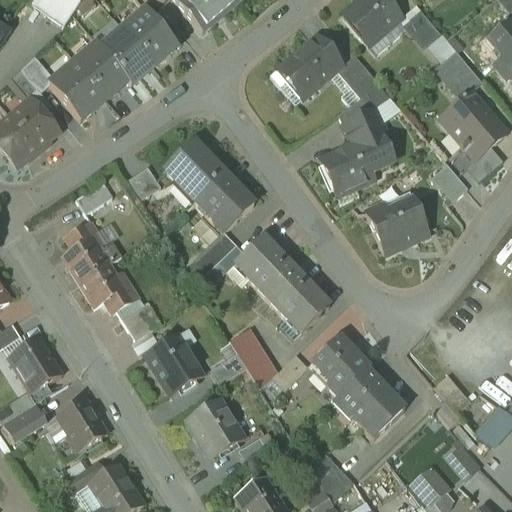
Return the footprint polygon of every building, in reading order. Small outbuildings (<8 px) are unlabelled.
[(79,8),(66,0),(36,0),(29,11),(63,33),(79,8)] [(66,0),(79,8),(85,0),(66,0)] [(174,0),(146,0),(159,14),(174,0)] [(230,0),(182,0),(174,7),(201,39),(237,8),(230,0)] [(382,0),(366,0),(341,22),(367,52),(402,22),(382,0)] [(511,0),(501,0),(496,5),(508,20),(511,17),(511,0)] [(441,40),(419,15),(405,27),(427,52),(441,40)] [(145,16),(122,35),(153,72),(176,53),(145,16)] [(511,24),(486,46),(501,63),(493,69),(509,88),(511,84),(511,24)] [(153,72),(122,35),(100,54),(128,86),(131,90),(153,72)] [(342,71),(317,42),(279,74),(304,103),(342,71)] [(106,105),(128,86),(100,54),(96,50),(74,68),(106,105)] [(455,57),(433,76),(460,108),(469,100),(482,89),(455,57)] [(34,62),(20,76),(40,99),(49,91),(48,90),(54,85),(34,62)] [(379,91),(358,66),(339,81),(359,105),(366,100),(379,91)] [(106,105),(74,68),(54,85),(48,90),(49,91),(80,127),(106,105)] [(40,99),(20,76),(10,85),(28,107),(30,105),(31,106),(40,99)] [(359,105),(337,121),(342,132),(374,117),(366,100),(359,105)] [(460,108),(439,126),(462,152),(461,153),(463,155),(464,155),(474,167),(506,140),(493,124),(491,126),(469,100),(460,108)] [(31,106),(30,105),(28,107),(9,123),(37,155),(57,137),(31,106)] [(374,117),(342,132),(349,147),(346,148),(343,156),(356,150),(356,149),(357,148),(370,178),(392,168),(378,138),(383,136),(374,117)] [(37,155),(9,123),(0,130),(0,153),(16,172),(37,155)] [(343,156),(341,157),(341,156),(319,166),(336,202),(374,185),(370,178),(357,148),(356,149),(356,150),(343,156)] [(223,181),(193,149),(164,177),(195,209),(223,181)] [(467,195),(446,171),(431,184),(452,208),(467,195)] [(147,173),(127,187),(140,207),(160,194),(147,173)] [(223,181),(195,209),(215,230),(213,231),(221,240),(222,241),(223,240),(253,211),(223,181)] [(102,188),(75,205),(85,220),(112,203),(102,188)] [(411,205),(385,216),(383,211),(364,219),(383,260),(428,240),(411,204),(411,205)] [(92,228),(69,242),(77,254),(63,263),(78,288),(107,270),(101,259),(108,255),(105,250),(92,228)] [(221,240),(192,268),(205,282),(236,253),(223,240),(222,241),(221,240)] [(328,313),(262,243),(233,271),(235,272),(236,271),(248,282),(246,284),(287,327),(289,326),(300,337),(299,338),(300,340),(328,313)] [(121,262),(111,246),(105,250),(108,255),(101,259),(107,270),(108,270),(108,271),(121,262)] [(108,270),(107,270),(78,288),(94,314),(108,305),(116,317),(138,303),(122,276),(115,281),(108,271),(108,270)] [(0,291),(0,311),(9,306),(0,291)] [(143,310),(138,303),(116,317),(135,347),(162,330),(148,307),(143,310)] [(1,337),(0,338),(0,355),(20,343),(12,330),(1,337)] [(277,379),(249,334),(229,347),(246,374),(259,396),(272,383),(277,379)] [(202,382),(176,341),(144,361),(170,402),(202,382)] [(338,343),(312,369),(330,388),(326,392),(337,404),(366,377),(368,374),(338,343)] [(61,381),(38,344),(7,363),(31,400),(61,381)] [(236,360),(210,376),(219,391),(246,374),(236,360)] [(277,379),(272,383),(285,397),(308,374),(295,361),(277,379)] [(384,397),(366,378),(367,378),(366,377),(337,404),(335,406),(373,445),(404,416),(384,396),(384,397)] [(470,408),(447,381),(433,393),(456,420),(470,408)] [(95,425),(84,406),(85,405),(85,404),(54,423),(77,459),(107,440),(97,424),(95,425)] [(219,405),(185,426),(210,466),(244,445),(219,405)] [(34,410),(2,430),(14,449),(46,429),(34,410)] [(259,444),(238,457),(246,470),(267,457),(259,444)] [(353,489),(325,460),(309,474),(331,509),(353,489)] [(96,468),(66,487),(75,500),(88,492),(87,490),(104,479),(96,468)] [(104,479),(87,490),(88,492),(100,511),(141,511),(143,511),(132,494),(129,496),(115,474),(116,473),(116,472),(104,479)] [(437,482),(418,498),(429,511),(448,495),(437,482)] [(281,511),(264,484),(234,503),(239,511),(281,511)] [(320,493),(303,503),(308,510),(324,499),(325,499),(320,493)] [(308,510),(308,511),(326,511),(331,510),(325,499),(324,499),(308,510)]
